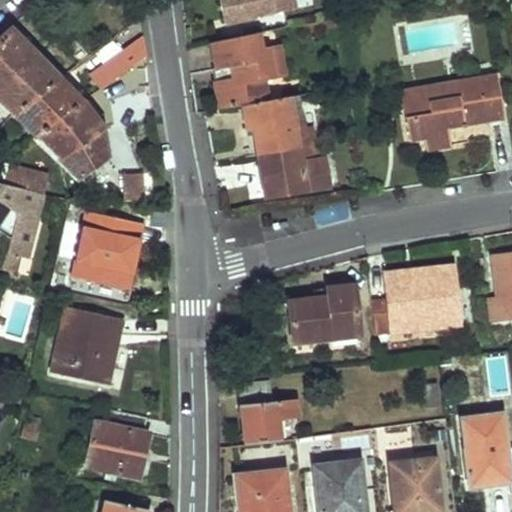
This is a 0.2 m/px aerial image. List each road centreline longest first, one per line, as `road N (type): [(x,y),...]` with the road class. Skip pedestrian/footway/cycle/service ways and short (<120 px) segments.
road 1 (residential): [(511,203),(192,271)]
road 2 (residential): [(192,271),(159,0)]
road 3 (residential): [(192,511),(192,271)]
